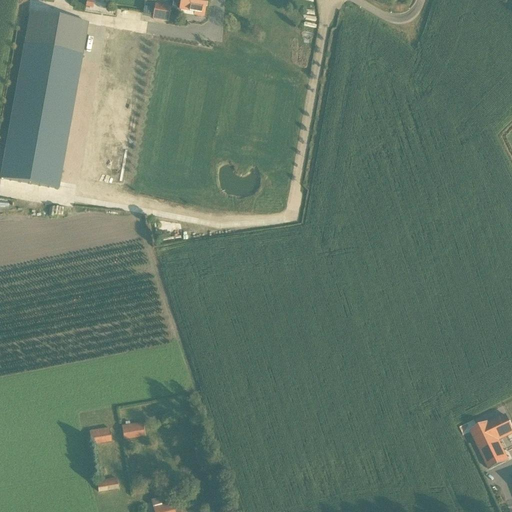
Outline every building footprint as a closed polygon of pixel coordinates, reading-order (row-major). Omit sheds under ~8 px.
[(206,0),(173,0),(172,9),(195,14),(194,16),(203,18),(206,0)] [(168,23),(170,9),(156,6),(154,14),(150,14),(149,18),(153,19),(153,20),(168,23)] [(58,190),(81,61),(83,51),(88,24),(30,13),(30,14),(1,180),(58,190)] [(234,209),(256,53),(227,49),(204,204),(234,209)] [(288,205),(306,81),(265,74),(245,209),(270,213),(271,203),(288,205)] [(133,222),(120,217),(116,229),(129,233),(133,222)] [(490,424),(470,433),(476,444),(488,470),(491,469),(500,464),(508,460),(503,450),(499,441),(511,434),(511,429),(508,420),(506,416),(490,424)] [(121,423),(123,440),(144,437),(142,423),(129,425),(129,422),(121,423)] [(111,442),(109,428),(89,431),(91,446),(111,442)] [(116,478),(96,481),(98,493),(118,489),(116,478)] [(153,511),(180,511),(178,502),(162,506),(160,498),(150,501),(153,511)]
